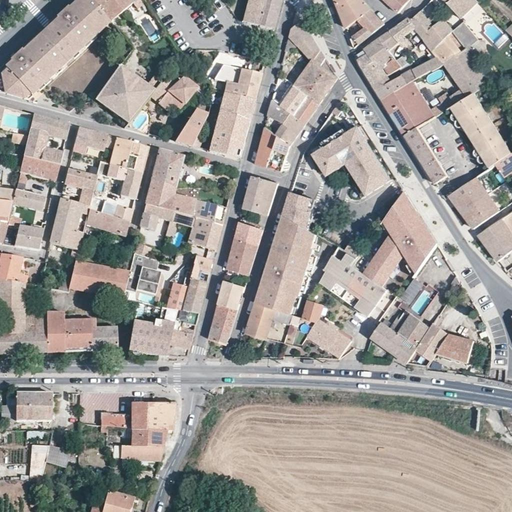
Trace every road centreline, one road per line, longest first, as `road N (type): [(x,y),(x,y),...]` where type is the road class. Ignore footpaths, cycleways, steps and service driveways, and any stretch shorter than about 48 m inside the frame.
road 1 (primary): [(227,372),(511,400)]
road 2 (residential): [(488,282),(357,74)]
road 3 (residential): [(246,169),(191,372)]
road 4 (residential): [(284,180),(227,372)]
road 5 (primary): [(0,372),(191,372)]
road 6 (residential): [(0,250),(41,255),(75,121)]
road 7 (residential): [(291,0),(246,169)]
road 8 (tertiary): [(205,372),(156,511)]
road 9 (residential): [(357,74),(318,116),(284,180)]
road 10 (unknown): [(280,43),(198,36),(170,0)]
